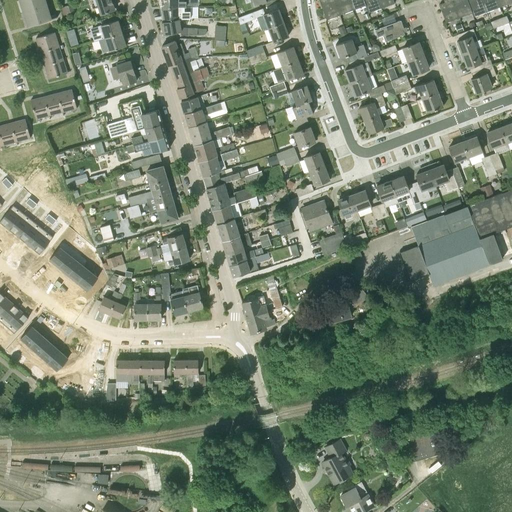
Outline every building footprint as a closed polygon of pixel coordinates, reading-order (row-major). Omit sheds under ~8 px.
[(41,22),(48,20),(42,0),(20,0),(28,26),(41,22)] [(111,0),(96,0),(98,5),(101,14),(114,10),(111,0)] [(340,15),(333,0),(319,0),(327,20),(340,15)] [(333,0),(340,15),(352,10),(348,0),(333,0)] [(369,13),(364,0),(348,0),(352,10),(365,6),(368,13),(369,13)] [(364,0),(369,13),(381,8),(378,0),(364,0)] [(378,0),(381,8),(395,3),(393,0),(378,0)] [(446,23),(459,18),(452,0),(446,0),(447,1),(439,5),(446,23)] [(474,17),(467,0),(452,0),(459,18),(472,13),(473,17),(474,17)] [(467,0),(474,17),(487,12),(482,0),(467,0)] [(500,7),(497,0),(482,0),(487,12),(500,7)] [(72,4),(65,6),(68,14),(68,15),(74,13),(72,4)] [(162,21),(179,18),(190,18),(190,11),(190,7),(186,7),(161,7),(164,21),(162,21)] [(268,28),(284,22),(278,9),(263,14),(261,9),(238,17),(240,24),(256,19),(256,18),(257,18),(262,31),(268,28)] [(507,15),(491,22),(493,28),(508,22),(509,22),(509,21),(507,15)] [(207,29),(197,29),(197,28),(180,27),(179,18),(162,21),(164,34),(181,31),(181,34),(204,35),(207,33),(207,29)] [(96,41),(99,40),(122,33),(118,20),(92,28),(96,41)] [(405,35),(404,31),(403,32),(402,29),(404,28),(401,20),(375,30),(378,38),(383,36),(385,42),(405,35)] [(273,41),(289,36),(284,22),(268,28),(273,41)] [(214,40),(225,41),(226,26),(216,25),(214,40)] [(344,26),(338,28),(341,35),(347,33),(344,26)] [(459,40),(457,41),(462,54),(476,49),(473,42),(478,40),(473,28),(460,34),(462,39),(459,40)] [(74,29),(66,31),(71,47),(78,45),(74,29)] [(40,52),(59,46),(55,32),(36,38),(40,52)] [(103,53),(126,46),(122,33),(99,40),(103,53)] [(352,39),(336,45),(340,57),(346,55),(348,62),(364,56),(365,56),(366,55),(362,44),(355,47),(352,39)] [(181,43),(176,45),(175,41),(162,46),(169,65),(172,64),(182,61),(191,57),(191,58),(195,58),(198,57),(197,51),(196,51),(195,47),(188,49),(189,52),(185,54),(181,43)] [(408,61),(424,55),(419,42),(403,48),(408,61)] [(249,57),(264,51),(262,44),(247,50),(249,57)] [(379,46),(375,44),(371,45),(373,52),(380,50),(379,46)] [(395,45),(380,51),(382,57),(397,51),(395,45)] [(44,65),(63,59),(59,46),(40,52),(44,65)] [(283,66),(298,60),(293,47),(278,52),(283,66)] [(476,49),(462,54),(467,68),(469,67),(472,66),(474,72),(492,65),(490,59),(488,60),(485,53),(479,56),(476,49)] [(504,60),(511,57),(511,49),(502,53),(504,60)] [(249,57),(251,65),(267,59),(264,51),(249,57)] [(413,74),(429,68),(424,55),(408,61),(413,74)] [(80,56),(73,58),(75,65),(82,63),(80,56)] [(350,83),(366,77),(372,75),(367,62),(366,62),(364,56),(349,62),(351,68),(345,70),(350,83)] [(187,77),(187,74),(193,72),(200,70),(196,59),(195,58),(191,58),(191,57),(182,61),(172,64),(172,65),(177,81),(187,77)] [(44,65),(49,79),(67,73),(63,59),(44,65)] [(288,80),(303,74),(298,60),(283,66),(273,70),(278,83),(288,79),(288,80)] [(122,61),(116,63),(117,65),(121,78),(123,85),(136,81),(134,74),(135,74),(131,61),(126,62),(122,63),(122,61)] [(476,92),(492,87),(488,78),(496,75),(492,65),(474,72),(476,77),(471,79),(476,92)] [(86,66),(79,68),(83,83),(90,81),(86,66)] [(206,67),(200,70),(203,78),(209,76),(206,67)] [(203,78),(200,70),(193,72),(196,80),(197,80),(200,79),(203,78)] [(194,80),(196,80),(193,72),(187,74),(187,77),(177,81),(180,87),(177,88),(181,98),(198,92),(194,80)] [(406,75),(391,81),(393,87),(409,82),(406,75)] [(383,84),(384,85),(371,90),(366,77),(350,83),(355,96),(368,91),(370,97),(381,93),(393,88),(390,81),(383,84)] [(422,98),(438,92),(433,79),(414,86),(416,93),(419,91),(422,98)] [(272,92),(286,87),(284,81),(270,86),(272,92)] [(409,82),(393,87),(396,94),(412,89),(409,82)] [(292,106),(312,99),(307,85),(291,91),(296,104),(292,106)] [(272,92),(274,98),(288,93),(286,87),(272,92)] [(58,93),(63,112),(77,108),(72,89),(58,93)] [(422,98),(427,112),(434,109),(435,110),(443,107),(438,92),(422,98)] [(49,115),(63,112),(58,93),(44,96),(49,115)] [(185,113),(205,107),(203,99),(209,98),(207,93),(181,101),(185,113)] [(364,120),(379,115),(377,108),(386,105),(381,93),(370,97),(372,102),(359,107),(364,120)] [(36,119),(49,115),(44,96),(31,100),(36,119)] [(306,116),(313,113),(309,102),(312,101),(311,99),(312,99),(292,106),(294,112),(288,114),(287,116),(289,120),(291,121),(292,121),(294,127),(308,122),(306,116)] [(205,121),(203,115),(222,109),(220,103),(205,107),(185,113),(189,127),(206,121),(205,121)] [(406,120),(412,117),(407,104),(401,107),(406,120)] [(125,119),(107,124),(111,138),(129,133),(136,131),(139,130),(145,128),(162,123),(158,109),(155,110),(154,108),(145,110),(146,113),(141,114),(139,105),(130,108),(132,117),(125,119)] [(399,122),(406,120),(401,107),(394,109),(399,122)] [(369,133),(393,124),(391,118),(382,122),(379,115),(364,120),(369,133)] [(12,123),(17,142),(30,138),(25,119),(12,123)] [(205,122),(189,127),(194,145),(212,139),(220,137),(231,134),(229,127),(212,132),(213,134),(210,135),(206,121),(205,122)] [(511,122),(501,127),(507,142),(510,149),(511,148),(511,122)] [(0,134),(3,145),(17,142),(12,123),(0,125),(0,134)] [(141,135),(131,138),(133,144),(149,140),(166,135),(162,123),(145,128),(139,130),(141,135)] [(259,126),(261,134),(269,132),(267,124),(259,126)] [(300,147),(315,141),(310,127),(294,133),(300,147)] [(493,147),(507,142),(501,127),(487,132),(493,147)] [(133,144),(126,146),(126,147),(128,153),(151,147),(153,153),(170,148),(166,135),(149,140),(133,144)] [(476,136),(463,141),(468,157),(471,164),(482,160),(481,158),(484,157),(482,151),(476,136)] [(212,139),(194,145),(199,161),(221,154),(236,150),(234,143),(223,146),(220,137),(212,139)] [(455,162),(468,157),(463,141),(449,147),(455,162)] [(294,147),(276,154),(279,160),(284,159),(297,154),(294,147)] [(221,154),(199,161),(203,176),(226,169),(224,160),(239,156),(237,149),(236,150),(221,154)] [(309,171),(324,166),(319,152),(304,157),(309,171)] [(495,153),(490,155),(497,173),(505,170),(498,154),(497,152),(495,153)] [(159,154),(145,158),(147,165),(161,161),(159,154)] [(297,154),(284,159),(285,164),(286,166),(299,161),(297,154)] [(276,155),(266,158),(269,167),(279,163),(276,155)] [(484,157),(481,158),(482,160),(488,177),(497,173),(490,155),(484,157)] [(436,163),(428,166),(435,184),(444,181),(448,191),(458,188),(451,169),(446,171),(443,164),(437,167),(436,163)] [(151,184),(167,179),(163,166),(147,171),(151,184)] [(309,171),(315,184),(330,179),(324,166),(309,171)] [(427,187),(435,184),(428,166),(421,169),(422,172),(416,174),(419,181),(413,183),(420,202),(431,198),(427,187)] [(458,166),(451,169),(458,188),(465,185),(462,178),(458,166)] [(58,167),(52,174),(58,179),(64,172),(58,167)] [(226,169),(203,176),(206,188),(223,183),(245,176),(248,175),(247,169),(233,173),(231,168),(226,169)] [(139,169),(124,173),(126,181),(141,176),(139,169)] [(264,179),(262,171),(259,172),(248,175),(245,176),(247,184),(264,179)] [(76,176),(65,179),(66,184),(67,185),(67,187),(68,187),(69,187),(78,185),(76,176)] [(414,204),(420,202),(413,183),(407,185),(403,176),(390,181),(396,195),(398,202),(398,203),(411,198),(413,204),(414,204)] [(153,190),(128,197),(131,206),(138,204),(138,205),(143,203),(147,202),(148,202),(147,199),(154,197),(170,192),(167,179),(151,184),(153,190)] [(292,188),(295,183),(289,180),(286,185),(292,188)] [(386,207),(398,202),(396,195),(390,181),(377,186),(382,200),(384,200),(384,202),(386,207)] [(223,183),(206,188),(208,195),(212,209),(229,204),(237,202),(249,198),(257,196),(254,185),(233,192),(235,195),(228,197),(226,191),(225,189),(223,183)] [(314,191),(312,185),(311,184),(296,189),(298,197),(314,191)] [(489,184),(480,188),(484,198),(493,195),(489,184)] [(511,189),(467,205),(411,226),(418,245),(399,252),(410,281),(429,274),(433,285),(511,256),(509,252),(502,255),(494,234),(511,226),(511,189)] [(351,195),(357,210),(370,205),(365,190),(351,195)] [(158,209),(174,205),(170,192),(154,197),(158,209)] [(361,218),(357,210),(351,195),(338,200),(344,215),(350,212),(354,221),(361,218)] [(324,201),(302,209),(310,230),(332,222),(324,201)] [(377,205),(382,218),(389,215),(384,202),(377,205)] [(131,206),(126,207),(129,218),(141,215),(138,205),(138,204),(131,206)] [(234,218),(229,204),(212,209),(217,223),(234,218)] [(13,205),(0,220),(0,221),(10,230),(24,213),(13,205)] [(161,222),(178,218),(174,205),(158,209),(158,210),(161,222)] [(376,221),(382,218),(377,205),(371,207),(376,221)] [(434,208),(437,215),(445,212),(442,205),(434,208)] [(253,222),(257,221),(256,219),(267,215),(265,209),(251,213),(253,222)] [(24,213),(10,230),(20,237),(33,221),(24,213)] [(407,226),(414,223),(411,216),(405,219),(407,226)] [(222,240),(239,235),(234,218),(217,223),(222,240)] [(33,221),(20,237),(29,245),(43,228),(33,221)] [(110,224),(100,227),(104,242),(114,239),(110,224)] [(279,228),(281,235),(293,232),(290,224),(279,228)] [(319,240),(324,256),(347,248),(338,224),(333,226),(336,234),(319,240)] [(43,228),(29,245),(40,254),(53,237),(43,228)] [(252,244),(250,239),(248,232),(239,235),(222,240),(226,251),(243,246),(243,247),(252,244)] [(261,242),(270,239),(268,233),(259,236),(261,242)] [(347,248),(369,240),(366,233),(352,237),(350,233),(343,236),(347,248)] [(163,244),(161,245),(163,253),(171,251),(186,247),(182,234),(162,239),(163,244)] [(270,239),(261,242),(263,247),(271,244),(270,239)] [(159,254),(163,253),(161,247),(157,248),(156,245),(146,248),(148,257),(151,256),(159,254)] [(105,246),(97,248),(99,256),(107,254),(105,246)] [(245,253),(243,247),(243,246),(226,251),(230,264),(256,256),(254,250),(245,253)] [(60,247),(50,259),(59,267),(69,254),(60,247)] [(134,257),(145,255),(143,247),(132,250),(134,257)] [(171,251),(163,253),(163,255),(165,261),(168,260),(169,265),(189,260),(188,256),(186,247),(171,251)] [(348,259),(346,249),(339,251),(341,261),(348,259)] [(271,258),(270,256),(269,252),(256,256),(230,264),(233,276),(250,271),(250,270),(258,268),(256,262),(271,258)] [(69,254),(59,267),(69,275),(79,262),(69,254)] [(115,256),(106,258),(109,268),(118,265),(115,256)] [(350,269),(348,259),(341,261),(344,270),(350,269)] [(79,262),(69,275),(78,282),(88,270),(79,262)] [(88,270),(78,282),(88,290),(98,277),(88,270)] [(113,274),(107,284),(112,287),(118,277),(113,274)] [(278,290),(273,275),(267,277),(271,291),(278,290)] [(122,283),(118,292),(122,294),(126,285),(122,283)] [(170,285),(162,286),(164,300),(171,299),(175,315),(188,311),(182,290),(171,294),(170,285)] [(182,290),(188,311),(203,307),(197,285),(183,289),(183,290),(182,290)] [(355,306),(367,297),(359,286),(347,296),(351,301),(328,308),(332,322),(351,316),(349,308),(355,306)] [(282,306),(278,290),(271,291),(276,308),(282,306)] [(109,314),(118,292),(114,291),(112,297),(113,297),(112,300),(104,296),(98,309),(109,314)] [(0,292),(0,310),(9,300),(0,292)] [(109,314),(120,318),(126,306),(117,302),(118,299),(120,300),(122,294),(118,292),(109,314)] [(147,304),(147,299),(140,299),(140,292),(134,292),(135,319),(147,319),(147,304)] [(161,319),(161,295),(156,295),(156,298),(147,299),(147,304),(147,319),(161,319)] [(264,295),(242,302),(251,332),(267,328),(266,326),(272,324),(275,323),(273,318),(270,319),(264,295)] [(9,300),(0,310),(0,320),(4,325),(19,309),(9,300)] [(19,309),(4,325),(14,333),(28,317),(19,309)] [(32,326),(21,338),(30,346),(41,334),(32,326)] [(41,334),(30,346),(39,354),(50,342),(41,334)] [(50,342),(39,354),(48,362),(59,350),(50,342)] [(59,350),(48,362),(57,370),(68,358),(59,350)] [(194,388),(193,373),(198,373),(198,359),(186,360),(186,373),(187,389),(194,388)] [(116,360),(116,381),(128,381),(128,380),(128,373),(128,360),(116,360)] [(128,381),(128,383),(133,383),(133,376),(133,373),(138,373),(140,373),(140,360),(128,360),(128,373),(128,380),(128,381)] [(152,387),(152,381),(152,360),(140,360),(140,373),(150,373),(150,376),(148,376),(148,383),(148,393),(153,393),(152,387)] [(152,360),(152,380),(164,380),(165,360),(152,360)] [(174,373),(186,373),(186,360),(174,360),(174,373)] [(105,401),(116,400),(116,383),(108,383),(105,401)] [(439,427),(403,437),(410,462),(446,451),(439,427)] [(334,483),(352,473),(348,465),(350,465),(346,458),(344,459),(341,452),(345,450),(339,439),(326,446),(332,457),(323,461),(334,483)] [(108,476),(98,476),(97,484),(108,486),(108,476)] [(348,489),(349,491),(341,495),(346,506),(349,504),(353,511),(360,511),(373,505),(361,482),(348,489)]
